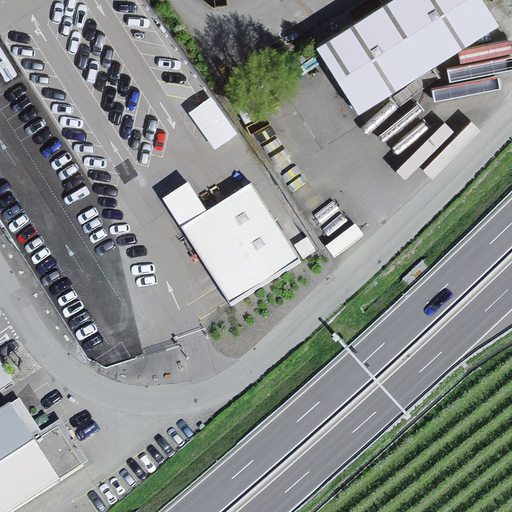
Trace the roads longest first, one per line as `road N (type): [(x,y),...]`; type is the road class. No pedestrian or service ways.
road 1 (unclassified): [(0,271),(82,381),(103,396),(184,401),(245,388),(511,114)]
road 2 (motorway): [(511,222),(192,511)]
road 3 (motorway): [(262,511),(511,285)]
